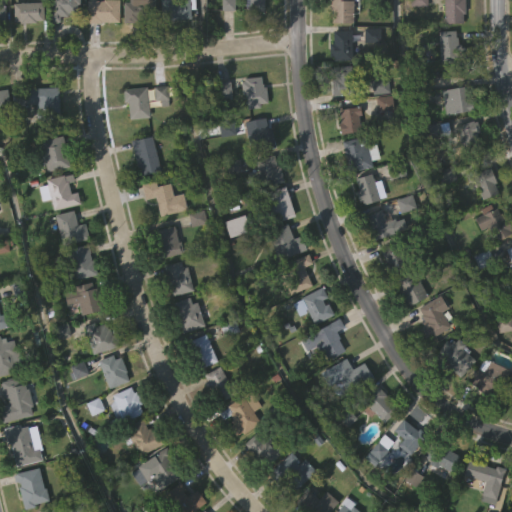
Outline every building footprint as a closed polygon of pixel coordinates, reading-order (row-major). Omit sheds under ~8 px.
[(52,22),(49,22),(49,0),(79,0),(79,13),(66,12),(66,17),(61,17),(61,23),(52,22)] [(94,0),(94,1),(118,0),(117,22),(85,23),(86,1),(87,1),(87,0),(94,0)] [(153,0),(153,20),(138,20),(138,23),(122,23),(122,2),(128,2),(128,0),(153,0)] [(194,0),(195,10),(188,10),(189,18),(166,20),(165,17),(160,17),(158,0),(194,0)] [(265,0),(265,11),(244,11),(244,0),(265,0)] [(347,0),(347,1),(352,1),(352,24),(329,24),(329,0),(347,0)] [(462,23),(443,23),(443,0),(464,0),(464,14),(462,14),(462,23)] [(35,21),(35,23),(18,24),(18,22),(12,22),(11,3),(42,2),(42,21),(35,21)] [(263,22),(234,21),(234,37),(243,37),(243,51),(262,51),(263,22)] [(189,59),(189,50),(193,49),(192,29),(159,30),(160,60),(189,59)] [(350,40),(351,61),(332,61),(332,57),(328,57),(328,44),(332,44),(332,31),(350,31),(350,40)] [(408,32),(408,46),(425,46),(425,32),(408,32)] [(455,32),(455,37),(457,37),(457,45),(459,44),(460,48),(466,47),(466,59),(458,59),(458,62),(439,64),(439,32),(455,32)] [(50,63),(60,62),(59,56),(78,55),(77,34),(49,34),(50,63)] [(121,63),(146,64),(146,37),(127,36),(127,43),(122,43),(121,63)] [(220,50),(233,50),(233,37),(219,37),(220,50)] [(85,40),(85,63),(117,63),(117,40),(85,40)] [(11,44),(12,63),(42,62),(41,42),(11,44)] [(352,94),(332,95),(331,78),(333,78),(332,67),(350,66),(352,94)] [(378,68),(362,68),(361,83),(378,83),(378,68)] [(456,71),(436,72),(437,101),(457,100),(456,71)] [(261,87),(265,87),(266,102),(258,102),(259,106),(246,107),(244,93),(240,93),(239,77),(260,75),(261,87)] [(146,101),(147,117),(128,119),(127,103),(123,103),(122,89),(166,86),(167,99),(146,101)] [(467,86),(472,111),(445,115),(441,90),(467,86)] [(57,94),(58,120),(34,121),(34,105),(23,105),(25,121),(20,121),(20,127),(16,128),(15,121),(14,121),(10,94),(22,93),(22,89),(57,88),(57,94)] [(0,89),(5,89),(9,116),(0,117),(0,89)] [(390,118),(384,119),(376,112),(374,97),(391,95),(393,118),(390,118)] [(360,133),(340,136),(338,122),(339,122),(338,110),(359,107),(360,115),(358,116),(360,133)] [(265,122),(267,128),(270,128),(274,145),(250,151),(243,120),(264,115),(265,122)] [(365,119),(366,135),(387,134),(386,118),(365,119)] [(451,134),(425,139),(422,126),(448,120),(451,134)] [(472,121),(476,121),(479,133),(476,134),(481,150),(464,155),(455,126),(472,121)] [(215,138),(229,138),(229,122),(215,123),(215,138)] [(23,144),(33,144),(34,158),(58,157),(56,127),(22,128),(23,144)] [(127,159),(147,157),(144,127),(120,129),(122,142),(125,142),(127,159)] [(167,127),(151,127),(152,140),(168,139),(167,127)] [(445,129),(447,154),(469,152),(467,127),(445,129)] [(392,149),(389,135),(372,137),(374,152),(392,149)] [(62,143),(63,147),(65,147),(68,160),(67,160),(69,167),(46,172),(38,141),(60,136),(62,143)] [(159,172),(138,177),(130,141),(151,136),(159,172)] [(364,137),(366,146),(375,144),(378,159),(370,161),(372,166),(349,172),(341,142),(364,137)] [(273,155),(275,164),(279,163),(283,180),(261,186),(254,158),(272,154),(273,155)] [(264,157),(242,162),(249,192),(271,187),(264,157)] [(474,161),(454,165),(458,183),(478,179),(474,161)] [(493,184),(498,194),(482,201),(477,189),(473,190),(470,182),(474,180),(471,175),(488,168),(495,183),(493,184)] [(370,174),(373,182),(380,180),(385,197),(362,205),(361,202),(358,203),(355,192),(357,191),(354,179),(370,174)] [(63,178),(64,182),(66,182),(69,194),(76,192),(79,204),(52,210),(49,197),(40,199),(37,187),(45,185),(44,180),(62,175),(63,178)] [(135,214),(155,211),(151,177),(131,180),(135,214)] [(154,181),(156,187),(168,183),(172,197),(182,194),(186,208),(159,218),(153,197),(144,199),(140,185),(154,181)] [(288,198),(293,215),(265,224),(260,210),(270,207),(268,198),(258,201),(256,195),(284,184),(288,198)] [(224,214),(239,213),(238,200),(223,201),(224,214)] [(492,209),(496,208),(499,214),(501,213),(503,219),(510,216),(511,220),(511,229),(510,231),(511,234),(493,242),(487,228),(479,232),(473,219),(482,215),(479,209),(490,204),(492,209)] [(454,220),(450,206),(435,211),(440,225),(454,220)] [(390,235),(373,241),(365,216),(381,210),(390,235)] [(74,218),(75,224),(83,222),(87,238),(60,245),(53,216),(72,211),(74,218)] [(252,230),(231,237),(226,221),(247,214),(252,230)] [(51,250),(78,244),(75,232),(67,234),(63,215),(44,219),(45,225),(37,226),(39,238),(48,236),(51,250)] [(289,231),(292,238),(300,234),(305,248),(276,259),(265,230),(286,222),(289,231)] [(173,227),(177,241),(179,240),(182,251),(158,258),(154,241),(157,240),(154,230),(172,224),(173,227)] [(410,235),(394,239),(397,252),(413,249),(410,235)] [(494,281),(508,274),(492,242),(477,250),(480,254),(472,258),(478,271),(486,267),(494,281)] [(94,274),(73,279),(65,248),(86,243),(94,274)] [(388,246),(394,256),(402,252),(408,265),(388,275),(382,264),(385,263),(378,251),(388,246)] [(185,254),(189,267),(206,262),(202,249),(185,254)] [(388,275),(383,250),(365,254),(371,279),(388,275)] [(75,265),(72,251),(53,255),(59,285),(86,279),(83,263),(75,265)] [(310,284),(284,295),(278,281),(281,280),(275,266),(307,253),(311,262),(303,266),(310,284)] [(248,271),(243,254),(221,261),(227,277),(248,271)] [(180,259),(181,266),(185,265),(192,291),(170,296),(168,286),(165,287),(162,277),(165,276),(162,264),(180,259)] [(179,293),(173,266),(152,270),(158,298),(179,293)] [(407,271),(411,277),(415,275),(427,294),(407,306),(392,280),(407,271)] [(378,287),(386,310),(405,304),(398,281),(378,287)] [(90,282),(92,287),(99,285),(105,308),(81,315),(77,303),(66,306),(62,292),(74,289),(73,285),(90,282)] [(511,285),(502,289),(511,312),(511,285)] [(321,299),(324,304),(327,302),(333,314),(313,324),(305,308),(301,310),(296,300),(300,298),(299,296),(321,286),(326,297),(321,299)] [(492,302),(486,289),(471,296),(476,309),(492,302)] [(276,306),(288,334),(309,325),(302,307),(310,303),(306,294),(276,306)] [(449,325),(432,336),(431,333),(423,338),(417,328),(423,325),(421,321),(423,320),(420,314),(421,313),(418,307),(439,294),(447,307),(441,311),(449,325)] [(188,296),(191,302),(196,300),(204,324),(181,332),(171,302),(188,296)] [(168,335),(190,331),(185,301),(162,305),(168,335)] [(413,312),(393,321),(405,346),(425,337),(413,312)] [(238,330),(214,340),(209,327),(233,317),(238,330)] [(338,338),(344,350),(327,359),(321,350),(319,351),(317,347),(308,352),(300,338),(338,317),(343,326),(335,330),(339,337),(338,338)] [(93,324),(96,333),(108,329),(114,347),(92,354),(82,324),(92,321),(93,324)] [(215,361),(198,368),(187,340),(204,333),(215,361)] [(423,380),(447,366),(439,352),(445,348),(437,335),(414,349),(424,364),(416,368),(423,380)] [(179,373),(201,365),(191,336),(169,343),(179,373)] [(0,337),(4,337),(13,372),(0,375),(0,337)] [(458,337),(469,350),(467,352),(474,359),(459,376),(433,352),(446,339),(449,342),(452,339),(454,341),(458,337)] [(112,355),(113,358),(119,355),(129,379),(107,388),(96,359),(111,353),(112,355)] [(511,369),(509,356),(493,359),(496,373),(511,369)] [(349,364),(351,368),(363,361),(373,379),(346,394),(330,365),(345,357),(349,364)] [(509,370),(497,395),(490,392),(489,395),(475,388),(476,386),(470,383),(474,375),(471,374),(473,368),(476,369),(482,357),(509,370)] [(343,391),(333,373),(342,368),(337,359),(297,380),(306,398),(321,391),(326,400),(343,391)] [(81,366),(91,394),(114,386),(105,362),(93,366),(92,362),(81,366)] [(219,365),(227,383),(233,380),(238,391),(216,402),(202,373),(219,365)] [(215,401),(203,374),(185,381),(197,409),(215,401)] [(0,380),(18,377),(20,383),(25,382),(31,405),(29,405),(31,415),(1,422),(0,418),(0,405),(7,403),(5,396),(3,396),(0,384),(0,380)] [(458,417),(474,398),(454,380),(450,384),(445,380),(432,394),(458,417)] [(396,409),(383,421),(362,399),(377,385),(386,395),(384,396),(396,409)] [(130,389),(132,393),(135,392),(140,403),(138,404),(142,412),(123,420),(120,413),(114,416),(108,404),(113,399),(111,394),(129,386),(130,389)] [(268,418),(241,434),(240,433),(235,436),(229,426),(231,424),(229,421),(232,419),(228,413),(230,412),(225,405),(250,390),(268,418)] [(104,427),(126,421),(120,394),(98,400),(104,427)] [(369,417),(361,402),(350,409),(344,398),(334,403),(349,429),(369,417)] [(506,408),(480,398),(468,427),(494,437),(506,408)] [(201,413),(212,442),(232,435),(221,406),(201,413)] [(146,426),(150,430),(155,428),(163,443),(138,456),(131,442),(125,446),(120,435),(126,433),(123,427),(142,418),(146,426)] [(403,420),(415,429),(417,426),(427,433),(410,455),(397,445),(402,438),(393,430),(401,418),(403,420)] [(18,424),(19,427),(34,425),(40,449),(38,450),(40,459),(14,465),(9,442),(6,443),(2,428),(18,424)] [(105,436),(117,463),(142,452),(130,426),(105,436)] [(396,448),(375,427),(361,440),(381,462),(396,448)] [(259,429),(272,444),(276,440),(285,450),(265,468),(242,443),(259,429)] [(258,463),(241,436),(223,447),(240,474),(258,463)] [(102,450),(97,437),(84,442),(88,455),(102,450)] [(458,456),(449,470),(438,464),(436,467),(428,463),(430,460),(425,457),(435,440),(458,456)] [(168,461),(178,477),(161,488),(153,475),(148,478),(145,474),(149,471),(142,460),(162,447),(170,460),(168,461)] [(333,456),(345,467),(354,458),(342,447),(333,456)] [(294,460),(297,464),(303,458),(315,470),(295,490),(282,476),(277,481),(268,473),(290,451),(297,458),(294,460)] [(136,494),(155,487),(145,458),(125,465),(136,494)] [(395,485),(407,495),(422,477),(401,459),(391,470),(400,479),(395,485)] [(494,468),(495,465),(504,468),(493,505),(479,500),(484,481),(463,474),(467,459),(494,468)] [(37,466),(44,493),(20,499),(17,486),(18,485),(18,482),(13,482),(12,475),(14,474),(13,472),(37,466)] [(242,481),(259,507),(279,493),(261,468),(242,481)] [(391,482),(381,474),(362,497),(372,505),(391,482)] [(181,491),(186,497),(196,490),(204,501),(190,511),(173,511),(166,502),(168,501),(163,494),(179,482),(184,488),(181,491)] [(448,511),(457,495),(431,483),(423,500),(447,511),(448,511)] [(306,488),(318,498),(325,490),(338,501),(328,511),(304,511),(293,502),(306,488)] [(171,511),(174,509),(165,491),(137,505),(140,511),(171,511)] [(334,511),(341,504),(339,503),(345,496),(354,503),(352,505),(360,511),(334,511)] [(483,511),(485,506),(465,500),(461,511),(483,511)]
